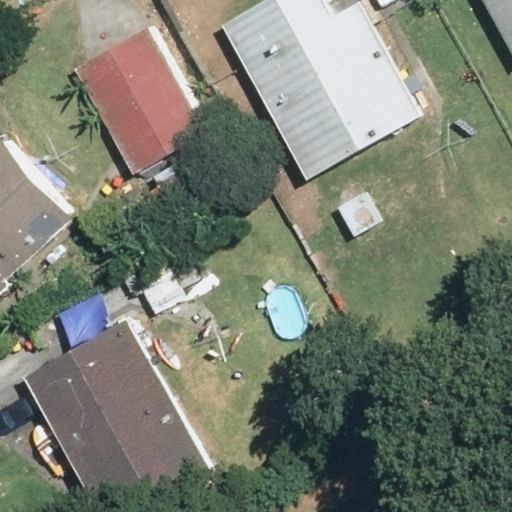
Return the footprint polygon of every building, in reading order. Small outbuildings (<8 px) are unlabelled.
[(353,0),(272,0),(244,14),(323,176),(457,111),(402,0),(384,0),(360,12),(353,0)] [(511,0),(498,0),(511,27),(511,0)] [(175,21),(90,62),(148,180),(232,139),(175,21)] [(0,144),(0,300),(77,230),(67,219),(77,209),(10,135),(0,144)] [(143,315),(43,372),(122,511),(126,511),(223,457),(143,315)]
